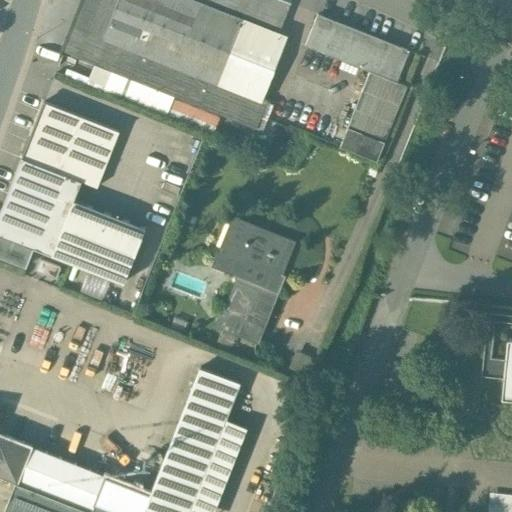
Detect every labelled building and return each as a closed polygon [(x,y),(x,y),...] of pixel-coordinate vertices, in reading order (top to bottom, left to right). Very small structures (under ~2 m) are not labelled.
[(218,81),(244,17),(279,31),(290,4),(285,2),(279,0),(84,0),(66,46),(63,52),(256,129),(267,100),(261,98),(218,81)] [(409,50),(318,14),(305,45),(370,71),(397,81),(397,80),(409,50)] [(287,35),(279,31),(244,17),(218,81),(261,98),(287,35)] [(397,80),(397,81),(370,71),(341,146),(376,160),(406,83),(397,80)] [(119,131),(44,101),(22,157),(82,180),(97,187),(119,131)] [(82,180),(22,157),(0,212),(0,234),(32,248),(52,255),(52,254),(74,200),(82,180)] [(145,228),(74,200),(52,254),(123,282),(145,228)] [(290,241),(233,218),(220,251),(244,261),(224,311),(262,326),(277,289),(272,287),(277,274),(279,275),(286,258),(284,257),(290,241)] [(32,248),(0,234),(0,256),(25,266),(32,248)] [(60,267),(40,259),(35,270),(55,278),(60,267)] [(108,281),(87,273),(80,292),(101,300),(108,281)] [(262,326),(224,311),(218,325),(257,341),(262,326)] [(511,339),(507,339),(501,398),(511,399),(511,339)] [(315,358),(296,351),(288,372),(308,379),(315,358)] [(150,493),(142,511),(188,511),(226,418),(240,382),(200,366),(150,493)] [(226,418),(188,511),(212,511),(247,426),(226,418)] [(0,474),(15,480),(29,445),(0,433),(0,474)] [(142,511),(150,493),(29,445),(15,480),(91,510),(93,503),(115,511),(142,511)] [(91,510),(15,480),(2,511),(115,511),(93,503),(91,510)] [(511,511),(511,494),(489,492),(487,511),(511,511)]
